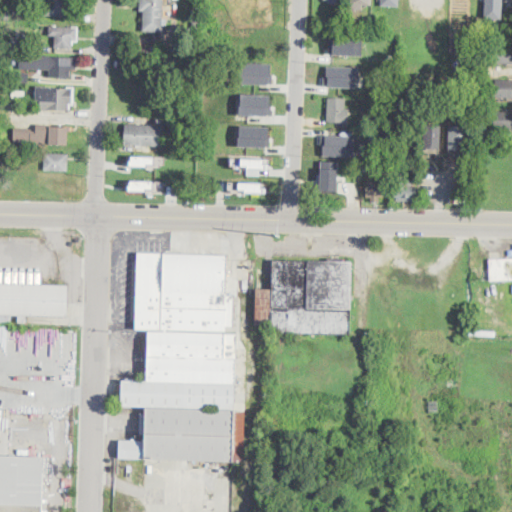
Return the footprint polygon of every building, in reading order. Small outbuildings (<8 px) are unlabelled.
[(72,0),(72,2),(72,5),(74,5),(73,16),(46,15),(46,4),(49,4),(49,0),(72,0)] [(163,0),(162,32),(143,31),(144,12),(140,12),(140,8),(140,0),(163,0)] [(371,0),(371,8),(363,8),(363,9),(352,9),(352,0),(371,0)] [(502,0),(502,4),(494,4),(494,9),(481,9),(481,0),(502,0)] [(268,8),(268,23),(239,23),(239,7),(268,8)] [(78,39),(78,41),(73,40),(73,48),(55,47),(56,36),(50,35),(50,26),(78,27),(78,39)] [(334,35),(364,36),(363,54),(333,54),(333,51),(330,52),(330,37),(334,37),(334,35)] [(511,45),(511,63),(494,63),(495,45),(511,45)] [(76,68),(76,70),(71,70),(71,76),(50,76),(50,69),(21,69),(21,56),(76,57),(76,68)] [(241,61),(271,62),(271,75),(273,75),(273,83),(241,82),(241,61)] [(327,66),(359,67),(359,82),(355,82),(355,86),(326,85),(327,66)] [(29,76),(29,82),(12,81),(12,74),(29,74),(29,76)] [(511,79),(511,98),(497,98),(497,79),(511,79)] [(73,102),(73,103),(70,103),(70,110),(41,108),(41,100),(36,100),(37,85),(74,87),(73,102)] [(242,92),(272,93),(271,114),(239,114),(239,103),(241,103),(242,92)] [(348,108),(348,123),(326,122),(328,98),(346,99),(346,108),(348,108)] [(394,102),(393,126),(376,125),(377,113),(384,113),(385,101),(394,102)] [(511,111),(511,129),(495,129),(496,111),(511,111)] [(72,125),(71,131),(69,131),(68,145),(14,143),(15,128),(37,129),(37,124),(72,125)] [(163,124),(163,147),(151,146),(151,156),(140,156),(140,146),(126,146),(126,124),(163,124)] [(241,125),(240,135),(238,134),(238,146),(270,146),(271,126),(241,125)] [(441,126),(440,148),(425,148),(425,126),(441,126)] [(465,126),(465,149),(449,149),(450,126),(465,126)] [(322,154),(354,155),(355,135),(322,134),(322,154)] [(181,139),(181,149),(173,149),(174,139),(181,139)] [(68,160),(68,171),(45,169),(46,153),(69,154),(68,160)] [(272,161),(272,170),(249,169),(249,153),(269,154),(268,161),(272,161)] [(162,165),(162,156),(131,155),(130,164),(162,165)] [(321,190),(338,190),(339,168),(338,161),(322,160),(321,190)] [(413,172),(413,187),(418,187),(418,197),(416,197),(416,201),(397,202),(397,197),(395,197),(394,187),(396,187),(396,172),(413,172)] [(264,192),(232,191),(232,189),(228,189),(229,180),(263,182),(262,186),(264,186),(264,192)] [(380,197),(380,203),(372,203),(372,197),(367,197),(367,182),(385,182),(385,197),(380,197)] [(234,297),(234,326),(227,326),(227,333),(238,333),(236,410),(246,410),(244,462),(120,458),(120,441),(144,442),(144,434),(141,434),(141,413),(148,414),(148,406),(123,405),(124,380),(147,381),(149,329),(136,328),(138,253),(228,255),(227,296),(234,296),(234,297)] [(511,278),(488,279),(488,258),(511,257),(511,278)] [(353,262),(351,335),(272,333),(272,324),(256,323),(257,289),(273,289),(274,260),(353,262)] [(0,283),(68,285),(67,316),(26,315),(26,322),(19,322),(19,315),(12,315),(12,322),(0,321),(0,283)] [(439,410),(430,410),(430,399),(438,399),(439,410)] [(0,503),(0,454),(44,455),(43,504),(0,503)] [(0,511),(0,503),(43,504),(42,511),(0,511)]
